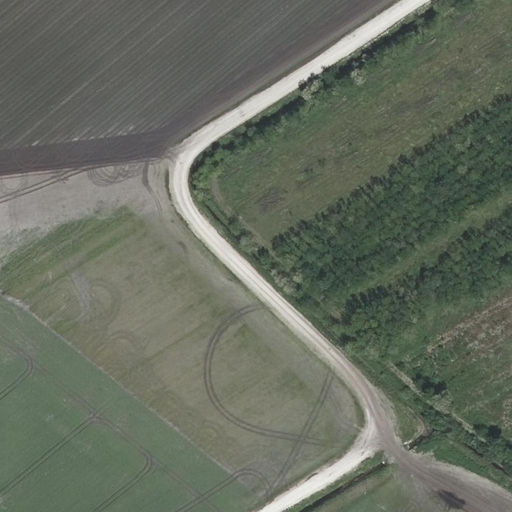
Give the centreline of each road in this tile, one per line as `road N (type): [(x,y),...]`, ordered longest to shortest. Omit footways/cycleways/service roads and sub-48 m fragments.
road 1 (track): [(432,0),(161,181),(376,407),(366,451),(267,511)]
road 2 (track): [(467,511),(421,479),(376,407)]
